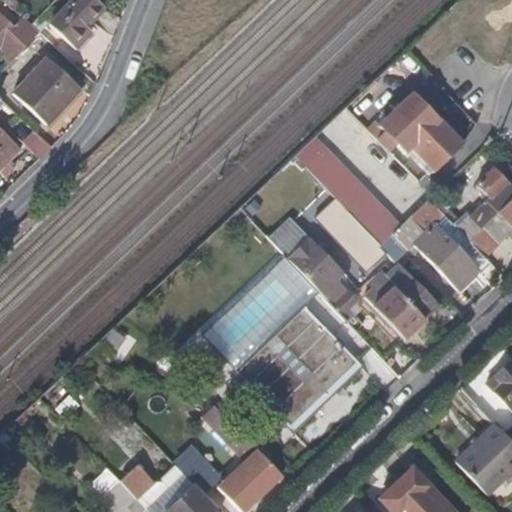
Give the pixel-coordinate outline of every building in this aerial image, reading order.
[(88,32),(83,27),(100,8),(91,0),(72,0),(47,26),(73,52),(87,37),(90,34),(88,32)] [(31,26),(43,12),(38,7),(26,22),(31,26)] [(88,32),(105,13),(100,8),(83,27),(88,32)] [(0,44),(3,41),(14,29),(2,16),(0,18),(0,44)] [(37,33),(31,26),(26,22),(24,20),(14,29),(28,42),(37,33)] [(424,43),(434,32),(424,22),(413,33),(424,43)] [(9,62),(28,42),(14,29),(3,41),(10,48),(5,52),(3,55),(9,62)] [(77,55),(91,42),(87,37),(73,52),(77,55)] [(10,48),(3,41),(0,44),(0,47),(5,52),(10,48)] [(43,127),(79,89),(44,57),(10,95),(43,127)] [(407,147),(434,120),(409,94),(389,114),(377,126),(382,131),(374,140),(387,153),(394,145),(401,152),(407,147)] [(440,115),(456,139),(473,127),(457,103),(440,115)] [(431,172),(459,145),(434,120),(407,147),(431,172)] [(46,144),(30,130),(19,140),(35,155),(46,144)] [(0,167),(17,151),(0,133),(0,167)] [(388,217),(356,183),(323,148),(305,165),(302,168),(318,184),(339,206),(361,229),(378,246),(398,227),(388,217)] [(511,196),(511,191),(490,169),(475,185),(488,198),(484,202),(494,213),(496,211),(511,197),(511,196)] [(488,198),(475,185),(471,189),(484,202),(488,198)] [(445,205),(440,200),(433,193),(426,200),(438,213),(445,205)] [(511,196),(511,197),(496,211),(510,226),(511,228),(511,196)] [(481,257),(474,250),(465,240),(457,232),(440,214),(438,213),(426,200),(398,227),(378,246),(383,251),(389,257),(407,240),(428,261),(450,285),(469,265),(474,270),(476,271),(485,262),(481,257)] [(378,246),(361,229),(339,206),(323,223),(336,235),(353,254),(367,268),(378,256),(383,251),(378,246)] [(479,227),(490,217),(491,216),(483,208),(457,232),(465,240),(471,234),(479,227)] [(510,226),(496,211),(494,213),(491,216),(490,217),(479,227),(494,243),(510,226)] [(299,245),(306,238),(294,226),(286,218),(265,238),(285,259),(299,245)] [(494,243),(479,227),(471,234),(487,250),(494,243)] [(487,250),(471,234),(465,240),(474,250),(481,257),(487,250)] [(339,274),(327,261),(315,248),(306,238),(299,245),(317,263),(334,282),(340,274),(339,274)] [(334,282),(317,263),(299,245),(285,259),(290,264),(340,317),(354,303),(344,293),(334,282)] [(353,331),(340,317),(290,264),(285,259),(232,309),(196,344),(217,367),(215,370),(226,381),(236,370),(252,386),(277,411),(289,424),(309,404),(332,382),(368,347),(353,331)] [(421,292),(402,272),(395,265),(387,272),(384,275),(373,285),(372,286),(361,296),(383,319),(401,338),(418,322),(434,306),(421,292)] [(455,289),(474,270),(469,265),(450,285),(455,289)] [(373,285),(384,275),(379,271),(369,281),(373,285)] [(383,319),(361,296),(354,303),(340,317),(353,331),(368,347),(379,358),(401,338),(383,319)] [(511,368),(509,365),(495,378),(502,385),(493,393),(511,412),(511,368)] [(477,393),(471,386),(467,381),(457,390),(475,408),(483,401),(484,400),(477,393)] [(500,418),(483,401),(475,408),(492,426),(500,418)] [(274,471),(235,430),(211,404),(206,410),(205,409),(200,415),(215,430),(234,451),(244,461),(248,464),(235,477),(219,492),(228,501),(238,511),(241,511),(253,501),(270,485),(278,476),(274,471)] [(497,484),(511,469),(511,446),(504,439),(492,426),(453,464),(485,496),(497,484)] [(217,477),(191,450),(178,464),(191,477),(204,491),(217,477)] [(219,492),(235,477),(248,464),(244,461),(215,488),(219,492)] [(150,483),(134,465),(116,482),(134,499),(150,483)] [(446,511),(409,471),(377,501),(382,506),(388,511),(446,511)] [(103,494),(116,482),(110,475),(97,489),(103,494)] [(145,511),(140,506),(134,499),(116,482),(103,494),(118,511),(119,511),(145,511)] [(217,511),(192,485),(179,497),(170,506),(165,511),(164,511),(217,511)] [(165,511),(170,506),(165,501),(160,506),(165,511)]
